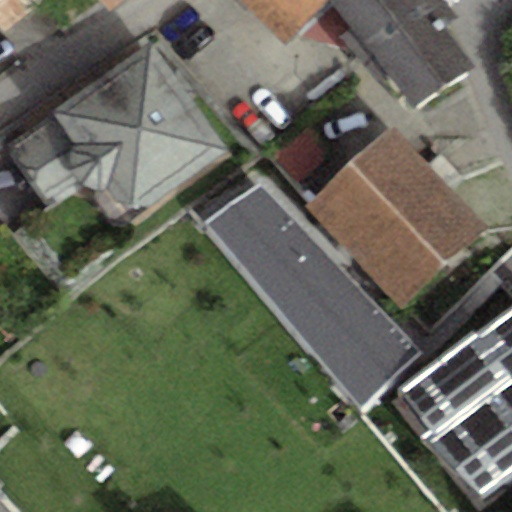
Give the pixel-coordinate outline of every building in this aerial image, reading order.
[(0,0),(0,26),(4,32),(40,3),(37,0),(0,0)] [(97,0),(113,18),(133,0),(97,0)] [(238,0),(284,44),(325,0),(238,0)] [(328,0),(365,44),(418,0),(328,0)] [(430,0),(418,0),(365,44),(418,107),(472,62),(441,26),(448,21),(430,0)] [(152,44),(10,143),(51,201),(85,177),(118,223),(225,147),(152,44)] [(394,126),(308,206),(404,308),(490,228),(394,126)]
